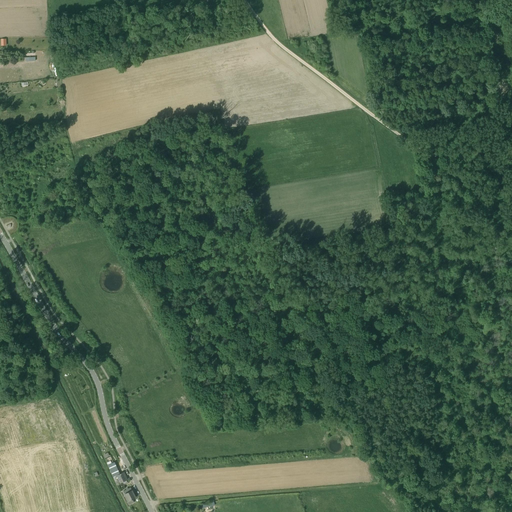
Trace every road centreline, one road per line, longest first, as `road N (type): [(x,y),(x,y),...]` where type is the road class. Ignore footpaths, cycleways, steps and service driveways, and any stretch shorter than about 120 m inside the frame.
road 1 (unclassified): [(511,216),(285,49),(244,0)]
road 2 (tertiary): [(151,511),(114,440),(93,374),(59,333),(0,230)]
